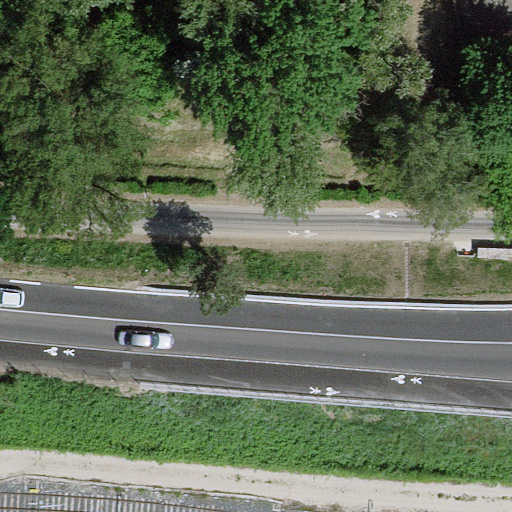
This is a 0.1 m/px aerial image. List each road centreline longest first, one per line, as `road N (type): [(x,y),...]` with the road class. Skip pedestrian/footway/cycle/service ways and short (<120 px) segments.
road 1 (track): [(0,460),(511,497)]
road 2 (tertiary): [(0,308),(511,341)]
road 3 (residential): [(0,210),(511,231)]
